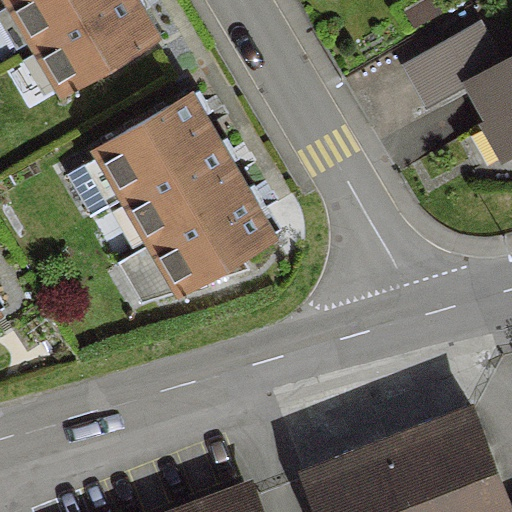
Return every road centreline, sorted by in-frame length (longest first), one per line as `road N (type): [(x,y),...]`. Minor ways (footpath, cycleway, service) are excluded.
road 1 (residential): [(0,438),(410,317)]
road 2 (residential): [(233,0),(331,151),(410,317)]
